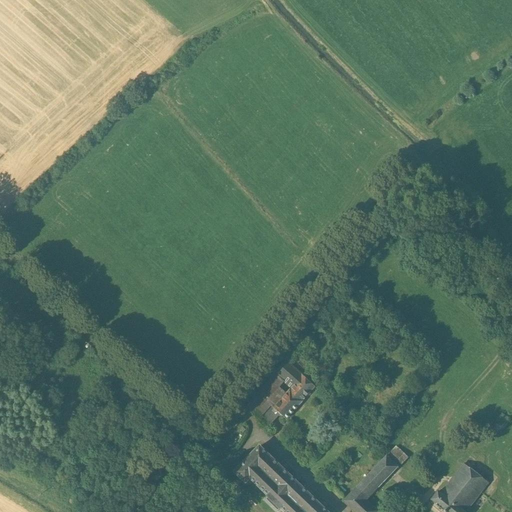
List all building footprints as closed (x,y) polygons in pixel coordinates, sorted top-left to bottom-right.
[(315,387),(286,361),(246,409),(268,429),(268,428),(280,415),(286,420),(315,387)] [(493,426),(500,432),(511,419),(503,413),(493,426)] [(327,511),(262,448),(261,447),(260,448),(237,472),(236,473),(237,474),(237,473),(247,482),(246,483),(248,484),(249,483),(248,482),(252,478),(286,511),(327,511)] [(374,470),(357,488),(344,502),(354,511),(378,511),(379,511),(367,501),(398,468),(387,456),(374,470)] [(464,464),(441,494),(438,492),(431,501),(445,511),(469,511),(490,485),(464,464)]
